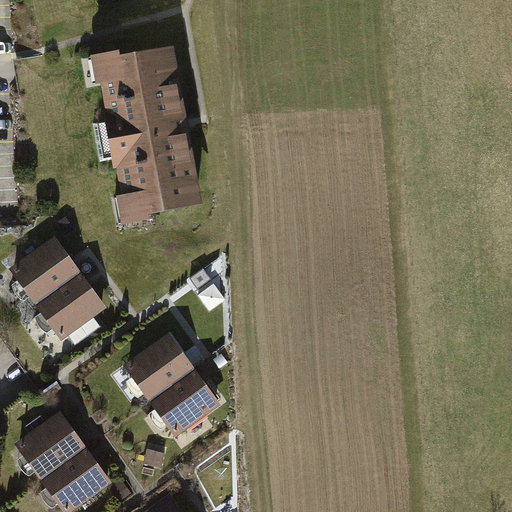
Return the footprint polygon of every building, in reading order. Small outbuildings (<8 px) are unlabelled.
[(140,221),(200,210),(186,128),(172,51),(109,62),(108,57),(83,62),(88,92),(97,91),(102,120),(97,121),(107,176),(112,175),(117,202),(111,203),(116,231),(141,226),(140,221)] [(34,296),(40,305),(86,272),(59,235),(13,268),(21,279),(10,288),(22,304),(34,296)] [(214,271),(199,279),(213,304),(228,296),(214,271)] [(111,306),(86,272),(40,305),(46,312),(38,317),(50,334),(57,329),(65,339),(71,335),(79,345),(102,328),(95,318),(111,306)] [(37,321),(28,327),(36,339),(45,332),(37,321)] [(147,395),(154,404),(200,370),(173,333),(127,366),(135,378),(128,383),(141,399),(147,395)] [(223,355),(215,360),(221,369),(229,364),(223,355)] [(225,405),(200,370),(154,404),(159,411),(152,416),(164,432),(171,427),(179,438),(190,430),(194,434),(212,421),(209,416),(225,405)] [(38,471),(45,480),(91,447),(64,410),(18,443),(26,455),(19,459),(32,476),(38,471)] [(102,426),(109,436),(118,430),(110,420),(102,426)] [(116,483),(91,447),(45,480),(50,488),(43,493),(55,509),(62,504),(67,511),(73,511),(106,488),(119,505),(133,495),(121,479),(116,483)] [(164,454),(150,449),(145,465),(159,470),(164,454)] [(187,511),(174,494),(148,511),(187,511)]
